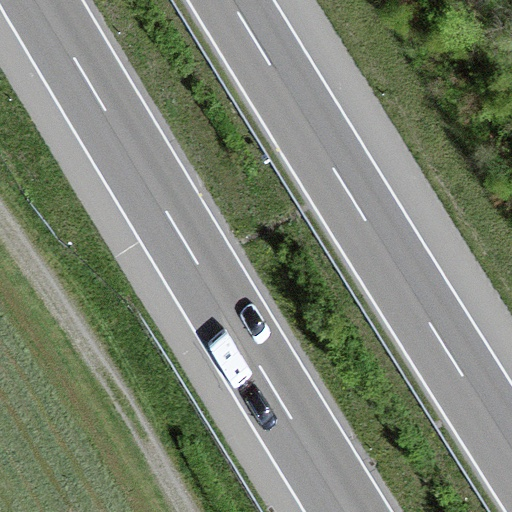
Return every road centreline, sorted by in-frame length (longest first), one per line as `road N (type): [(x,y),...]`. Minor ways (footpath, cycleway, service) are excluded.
road 1 (motorway): [(39,0),(348,511)]
road 2 (motorway): [(511,454),(229,0)]
road 3 (track): [(0,215),(187,511)]
